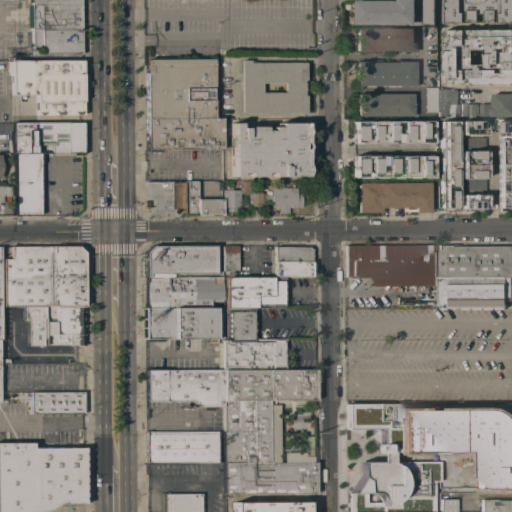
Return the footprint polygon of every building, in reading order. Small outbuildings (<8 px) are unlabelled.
[(56,53),(40,53),(40,47),(33,47),(33,49),(31,49),(31,47),(28,47),(28,43),(31,43),(31,28),(26,28),(26,6),(30,6),(30,3),(27,3),(27,0),(80,0),(80,54),(68,54),(68,61),(56,61),(56,53)] [(414,0),(414,24),(355,24),(355,0),(414,0)] [(434,0),(434,25),(422,25),(422,0),(434,0)] [(447,22),(445,18),(445,7),(447,7),(447,4),(445,4),(445,0),(511,0),(511,22),(500,22),(500,13),(497,13),(497,20),(495,22),(487,22),(486,20),(486,13),(479,13),(479,20),(477,22),(470,22),(468,20),(468,13),(466,13),(465,22),(447,22)] [(404,51),(404,53),(395,53),(395,50),(381,50),(381,53),(362,53),(362,51),(356,51),(355,28),(414,27),(414,51),(404,51)] [(511,83),(493,83),(493,84),(491,84),(491,83),(473,83),(473,84),(471,84),(444,84),(444,83),(442,83),(442,76),(444,76),(444,71),(442,71),(442,64),(444,64),(444,57),(442,57),(442,50),(444,50),(445,45),(443,45),(443,42),(444,42),(444,37),(442,37),(442,30),(445,30),(445,29),(457,29),(457,28),(459,29),(470,29),(473,29),(490,29),(490,28),(492,28),(492,29),(511,29),(511,83)] [(220,149),(145,150),(144,59),(212,59),(212,118),(220,118),(220,149)] [(257,113),(240,113),(240,61),(249,60),(249,62),(304,63),(304,80),(302,80),(302,83),(302,92),(302,95),(304,95),(304,113),(297,113),(297,112),(284,112),(284,113),(257,113)] [(414,85),(356,85),(356,62),(368,62),(368,60),(381,60),(381,62),(395,62),(395,60),(404,60),(404,62),(414,62),(414,85)] [(81,61),(82,114),(78,114),(78,115),(39,115),(35,110),(31,110),(31,102),(11,102),(11,61),(56,61),(68,61),(81,61)] [(424,113),(424,88),(435,88),(435,113),(424,113)] [(456,89),(457,93),(454,93),(454,104),(460,104),(460,103),(489,103),(489,116),(486,116),(486,118),(481,118),(481,115),(479,115),(479,116),(477,116),(476,116),(476,118),(473,118),(473,116),(460,116),(460,118),(448,118),(448,117),(446,117),(446,116),(439,116),(439,117),(437,117),(437,89),(456,89)] [(492,93),(509,93),(509,92),(511,92),(511,116),(490,116),(491,107),(492,107),(492,93)] [(356,116),(356,93),(411,93),(411,94),(412,94),(412,100),(411,100),(411,116),(356,116)] [(429,140),(419,140),(419,138),(416,138),(416,141),(353,140),(353,126),(354,126),(354,121),(430,122),(429,140)] [(454,208),(439,208),(439,121),(455,121),(454,208)] [(460,135),(460,133),(460,121),(466,121),(468,121),(478,121),(484,121),(483,135),(460,135)] [(496,121),(511,121),(511,208),(502,208),(497,208),(496,121)] [(82,155),(75,155),(75,153),(66,153),(40,153),(40,165),(39,165),(39,215),(13,215),(13,153),(11,153),(11,144),(10,144),(10,132),(11,132),(10,123),(82,123),(82,155)] [(304,176),(230,177),(230,147),(228,147),(228,139),(230,139),(230,123),(237,123),(237,128),(243,128),(243,131),(246,131),(246,127),(262,127),(262,131),(270,131),(270,127),(277,127),(277,123),(303,123),(304,176)] [(483,178),(480,178),(480,179),(468,179),(468,178),(460,178),(460,168),(460,162),(460,151),(466,151),(479,151),(484,151),(483,178)] [(353,159),(355,159),(355,157),(430,156),(430,175),(423,175),(423,176),(417,176),(417,175),(403,175),(403,173),(401,173),(401,175),(387,175),(387,173),(385,173),(385,175),(371,175),(371,173),(368,173),(368,175),(355,175),(355,173),(353,173),(353,159)] [(196,215),(182,215),(181,181),(195,181),(196,199),(196,215)] [(221,199),(221,190),(238,190),(238,181),(249,181),(248,192),(260,192),(260,193),(263,193),(263,203),(260,203),(260,206),(249,206),(249,194),(239,194),(239,212),(226,212),(226,207),(221,207),(221,199)] [(428,212),(413,213),(413,208),(380,208),(380,213),(356,213),(356,183),(427,182),(428,212)] [(0,186),(2,186),(10,186),(10,196),(2,196),(2,206),(0,206),(0,186)] [(301,207),(287,207),(287,213),(277,213),(277,210),(274,210),(274,208),(270,208),(270,201),(268,201),(268,195),(270,195),(270,193),(263,193),(258,192),(258,190),(259,186),(270,187),(270,188),(295,188),(295,194),(300,194),(301,207)] [(484,195),(484,208),(479,208),(479,209),(468,209),(460,209),(460,195),(484,195)] [(221,199),(221,207),(221,214),(215,214),(215,217),(212,217),(212,214),(210,214),(210,217),(207,217),(207,214),(205,214),(205,217),(201,217),(201,215),(196,215),(196,199),(221,199)] [(374,285),(374,277),(345,277),(345,246),(437,246),(437,277),(437,285),(374,285)] [(511,246),(511,276),(506,277),(437,277),(437,246),(511,246)] [(2,259),(9,259),(9,247),(76,247),(82,253),(82,267),(86,267),(86,276),(83,276),(83,277),(86,277),(87,305),(82,305),(82,306),(21,307),(2,307),(2,259)] [(141,278),(141,271),(139,271),(139,255),(145,254),(145,253),(151,247),(213,247),(213,274),(171,273),(171,278),(141,278)] [(222,259),(218,259),(218,247),(236,247),(236,271),(222,271),(222,259)] [(273,277),(273,247),(308,247),(310,250),(310,278),(283,278),(273,277)] [(224,278),(273,277),(283,278),(283,308),(254,308),(224,308),(224,278)] [(437,277),(506,277),(506,283),(505,283),(505,307),(440,308),(437,306),(437,301),(437,295),(437,285),(437,277)] [(171,278),(220,278),(220,283),(221,291),(221,308),(144,308),(144,304),(142,304),(141,278),(171,278)] [(82,306),(82,312),(81,312),(81,325),(82,325),(83,345),(43,346),(43,319),(40,319),(41,345),(23,346),(23,343),(26,343),(25,319),(22,319),(21,307),(82,306)] [(221,339),(144,339),(144,338),(142,338),(142,328),(144,328),(144,327),(141,327),(141,320),(144,320),(144,318),(141,318),(141,309),(144,309),(144,308),(221,308),(221,339)] [(224,339),(224,308),(254,308),(254,339),(224,339)] [(254,339),(284,339),(284,370),(221,370),(221,339),(224,339),(254,339)] [(191,407),(191,402),(145,402),(144,371),(221,370),(221,401),(221,406),(191,407)] [(221,370),(284,370),(314,370),(314,401),(268,401),(221,401),(221,370)] [(30,413),(30,392),(82,392),(83,413),(30,413)] [(268,401),(268,405),(278,405),(278,447),(303,447),(303,436),(312,436),(312,447),(314,447),(314,463),(222,463),(222,462),(222,432),(221,406),(221,401),(268,401)] [(343,403),(343,429),(380,429),(380,461),(360,461),(360,477),(346,492),(346,511),(434,511),(434,490),(511,490),(511,415),(508,412),(498,408),(397,408),(397,403),(343,403)] [(146,462),(146,432),(222,432),(222,462),(146,462)] [(0,511),(0,443),(31,443),(31,448),(83,448),(83,504),(56,504),(44,511),(41,511),(0,511)] [(228,493),(222,493),(222,463),(314,463),(314,493),(232,493),(232,497),(228,497),(228,493)] [(200,493),(200,511),(160,511),(160,493),(200,493)] [(455,511),(439,511),(439,499),(455,499),(455,511)] [(511,511),(480,511),(480,499),(511,499),(511,511)]
